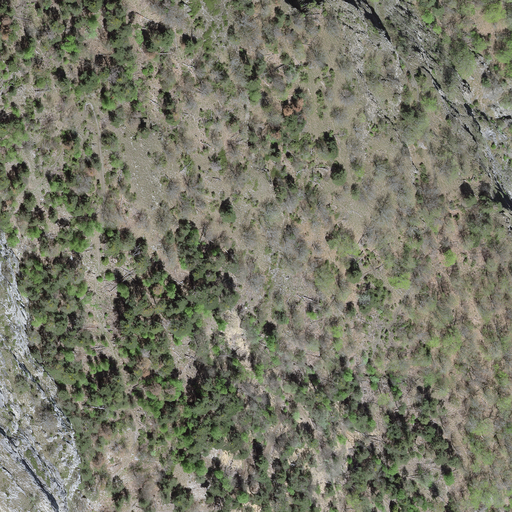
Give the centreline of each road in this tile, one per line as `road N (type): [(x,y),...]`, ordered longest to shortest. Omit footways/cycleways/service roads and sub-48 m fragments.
road 1 (motorway): [(456,511),(370,469),(170,339),(0,201)]
road 2 (motorway): [(146,511),(76,116),(39,0)]
road 3 (motorway): [(0,402),(97,473),(170,511)]
